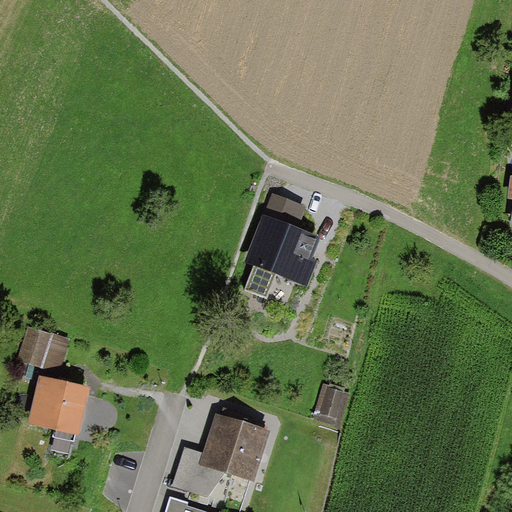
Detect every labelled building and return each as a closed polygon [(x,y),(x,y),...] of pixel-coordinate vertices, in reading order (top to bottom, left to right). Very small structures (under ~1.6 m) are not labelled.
[(308,209),(272,194),(244,265),(255,269),(246,292),(268,300),(277,278),(309,290),(319,264),(314,262),(322,241),(299,232),(308,209)] [(18,362),(60,375),(70,341),(29,328),(18,362)] [(92,392),(40,380),(28,428),(80,440),(92,392)] [(330,387),(324,385),(315,414),(343,423),(352,394),(345,392),(346,389),(331,385),(330,387)] [(255,486),(272,435),(216,417),(203,455),(199,468),(224,476),(255,486)] [(199,468),(203,455),(185,449),(172,489),(207,500),(224,476),(199,468)] [(186,506),(171,501),(167,511),(192,511),(185,509),(186,506)]
